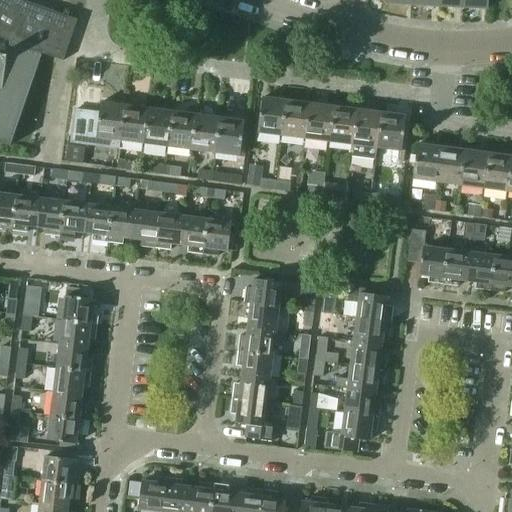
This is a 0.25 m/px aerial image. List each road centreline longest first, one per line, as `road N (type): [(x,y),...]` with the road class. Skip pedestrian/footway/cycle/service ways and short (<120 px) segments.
road 1 (residential): [(484,483),(499,343),(413,332),(391,471)]
road 2 (residential): [(203,447),(222,288),(131,281)]
road 3 (residential): [(391,471),(203,447)]
road 4 (residential): [(110,436),(131,281)]
road 5 (residential): [(131,281),(0,263)]
